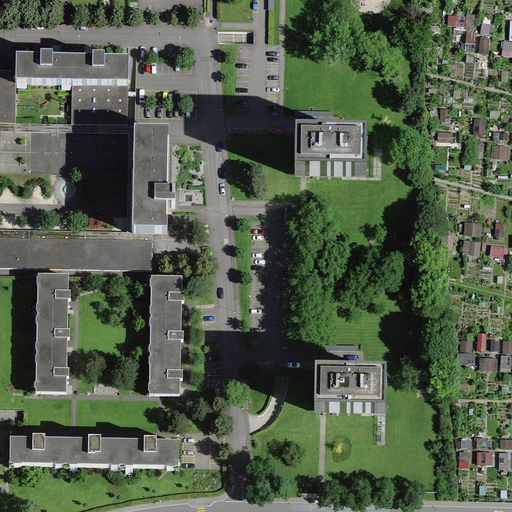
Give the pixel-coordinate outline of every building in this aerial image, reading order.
[(128,87),(128,61),(17,60),(17,72),(17,86),(74,86),(128,87)] [(17,86),(17,72),(0,71),(0,171),(135,173),(136,135),(136,132),(136,126),(128,126),(128,87),(74,86),(74,127),(17,127),(17,86)] [(169,135),(136,135),(135,173),(135,233),(152,233),(168,233),(169,135)] [(366,137),(299,136),(298,173),(365,174),(366,137)] [(135,233),(0,230),(0,269),(151,271),(152,233),(135,233)] [(68,275),(36,275),(37,396),(68,396),(68,275)] [(183,279),(152,278),(149,396),(180,397),(183,279)] [(386,376),(320,374),(319,410),(385,412),(386,376)] [(11,440),(11,466),(179,468),(179,442),(151,442),(95,441),(38,441),(11,440)]
